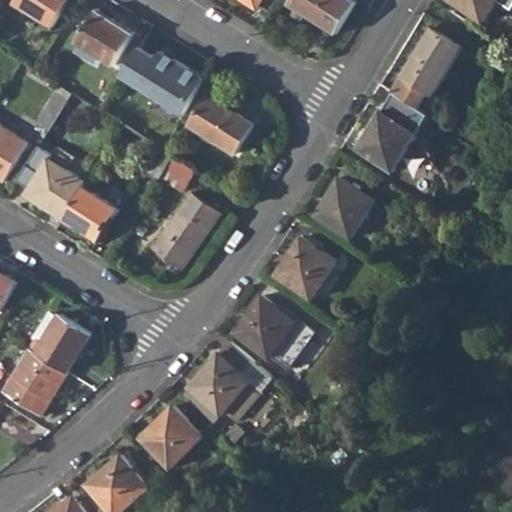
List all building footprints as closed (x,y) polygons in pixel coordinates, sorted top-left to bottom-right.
[(55,25),(70,0),(19,0),(18,3),(55,25)] [(338,32),(356,2),(352,0),(295,0),(293,4),(338,32)] [(459,0),(490,20),(502,0),(459,0)] [(120,63),(137,35),(98,10),(79,40),(81,42),(75,51),(98,65),(103,55),(119,64),(120,63)] [(496,35),(506,42),(511,34),(501,27),(496,35)] [(436,96),(466,47),(435,28),(396,92),(434,114),(443,100),(436,96)] [(120,63),(129,68),(146,40),(137,35),(120,63)] [(183,102),(201,73),(147,39),(146,40),(129,68),(147,79),(141,88),(176,111),(182,101),(183,102)] [(51,130),(75,92),(64,86),(40,124),(51,130)] [(114,116),(128,93),(117,86),(102,110),(114,116)] [(239,154),(257,124),(211,95),(193,124),(185,119),(166,149),(175,154),(193,125),(239,154)] [(396,171),(419,132),(384,110),(361,149),(396,171)] [(0,175),(9,181),(32,143),(0,122),(0,175)] [(175,154),(166,149),(163,148),(149,170),(163,178),(163,177),(177,156),(175,154)] [(186,191),(200,170),(177,156),(163,177),(186,191)] [(86,185),(90,181),(52,158),(29,193),(67,217),(86,185)] [(355,237),(379,199),(343,176),(319,215),(355,237)] [(104,239),(124,208),(86,185),(67,217),(104,239)] [(187,268),(225,213),(195,192),(157,247),(187,268)] [(316,297),(340,260),(305,236),(280,273),(316,297)] [(0,308),(4,311),(22,283),(0,269),(0,308)] [(273,357),(300,320),(266,295),(239,331),(273,357)] [(71,372),(96,332),(63,312),(59,319),(44,344),(38,352),(71,372)] [(44,344),(59,319),(50,315),(35,338),(44,344)] [(222,352),(193,386),(186,394),(218,424),(225,414),(228,411),(240,421),(267,390),(277,377),(232,340),(222,352)] [(71,372),(38,352),(32,349),(6,392),(45,416),(71,372)] [(175,467),(207,435),(177,404),(145,436),(175,467)] [(239,442),(247,432),(239,425),(231,434),(239,442)] [(115,511),(123,511),(153,486),(125,454),(91,483),(115,511)] [(88,511),(76,496),(54,511),(88,511)]
